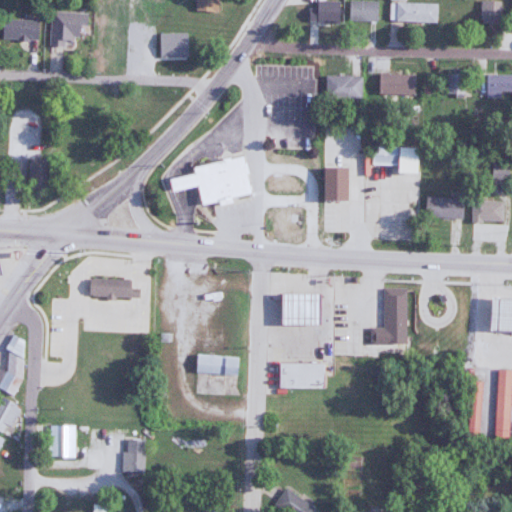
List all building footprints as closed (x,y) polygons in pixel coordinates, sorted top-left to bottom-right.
[(193,0),(194,12),(216,12),(215,0),(193,0)] [(375,21),(375,1),(346,0),(346,21),(375,21)] [(478,25),(499,25),(499,1),(478,1),(478,25)] [(434,3),(391,3),(391,22),(434,22),(434,3)] [(75,11),(49,11),(49,46),(75,46),(75,11)] [(35,20),(0,20),(0,39),(35,39),(35,20)] [(103,71),(115,71),(115,28),(103,28),(103,71)] [(156,57),(185,57),(185,33),(156,33),(156,57)] [(376,94),(412,94),(412,74),(376,74),(376,94)] [(511,95),(511,75),(478,75),(478,95),(511,95)] [(359,76),(323,76),(323,99),(359,99),(359,76)] [(89,167),(89,132),(72,132),(72,137),(63,137),(63,167),(89,167)] [(416,165),(416,147),(369,147),(369,165),(416,165)] [(167,177),(170,193),(196,186),(202,205),(251,193),(244,153),(193,164),(193,173),(167,177)] [(26,189),(46,189),(46,160),(26,160),(26,189)] [(505,180),(505,165),(489,165),(489,180),(505,180)] [(272,189),(271,210),(314,210),(314,189),(272,189)] [(422,220),(460,220),(460,198),(422,198),(422,220)] [(501,202),(470,202),(469,223),(501,223),(501,202)] [(128,280),(86,279),(85,298),(135,299),(135,288),(128,288),(128,280)] [(275,325),(314,325),(314,294),(275,294),(275,325)] [(427,329),(426,317),(445,316),(444,294),(423,295),(423,316),(414,317),(415,329),(427,329)] [(511,333),(511,299),(485,298),(484,332),(511,333)] [(367,328),(367,345),(403,345),(403,306),(380,306),(380,328),(367,328)] [(23,338),(8,336),(4,370),(0,369),(0,389),(16,392),(23,338)] [(237,357),(193,355),(192,373),(236,375),(237,357)] [(320,388),(320,363),(275,363),(275,388),(320,388)] [(490,438),(505,438),(509,370),(494,369),(490,438)] [(464,436),(483,437),(484,428),(476,428),(478,382),(466,381),(464,436)] [(0,434),(3,436),(19,409),(0,397),(0,434)] [(71,458),(71,426),(47,426),(47,458),(71,458)] [(143,439),(120,439),(120,473),(143,473),(143,439)] [(208,454),(208,439),(181,439),(181,454),(208,454)] [(278,511),(315,511),(282,490),(271,507),(278,511)]
